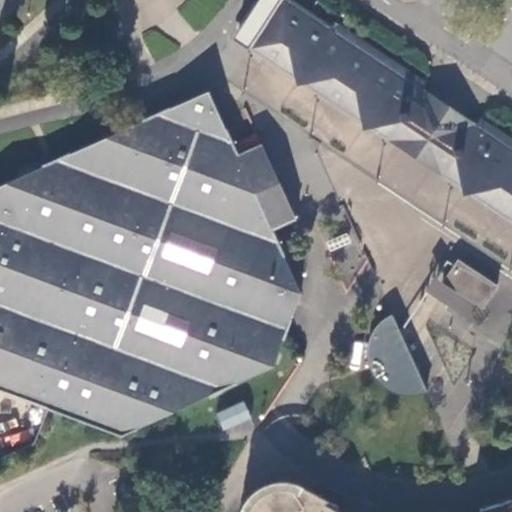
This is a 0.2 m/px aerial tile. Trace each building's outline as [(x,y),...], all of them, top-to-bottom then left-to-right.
[(296,0),(279,0),(247,48),(292,77),(294,83),(301,83),(359,121),(361,128),(367,126),(418,160),(459,186),(460,194),(467,192),(511,222),(511,207),(459,173),(453,148),(461,146),(473,123),(421,88),(404,115),(408,117),(383,123),(291,60),(287,43),(308,12),(327,24),(331,23),(296,0)] [(404,115),(421,88),(402,74),(403,69),(400,67),(395,69),(336,29),(335,21),(331,23),(327,24),(308,12),(287,43),(291,60),(383,123),(408,117),(404,115)] [(402,74),(421,88),(425,80),(336,21),(335,21),(336,29),(395,69),(400,67),(403,69),(402,74)] [(207,89),(125,126),(4,182),(0,183),(0,391),(46,409),(120,435),(272,365),(289,319),(299,290),(271,227),(236,153),(207,89)] [(511,137),(481,117),(476,124),(494,135),(502,133),(503,140),(511,146),(511,137)] [(511,146),(503,140),(502,133),(494,135),(476,124),(473,123),(461,146),(453,148),(459,173),(511,207),(511,146)] [(236,153),(271,227),(294,217),(260,143),(236,153)] [(469,297),(481,308),(496,285),(457,259),(443,282),(448,285),(441,295),(461,309),(469,297)] [(434,276),(424,291),(459,313),(461,309),(441,295),(448,285),(443,282),(434,276)] [(398,333),(391,315),(380,323),(373,334),(370,344),(370,353),(371,363),(375,372),(379,377),(388,383),(402,392),(409,394),(418,392),(425,390),(418,374),(409,362),(404,351),(400,341),(398,333)] [(246,403),(216,411),(221,430),(251,422),(246,403)] [(282,493),(282,484),(255,496),(245,511),(251,511),(254,507),(265,497),(282,493)] [(336,511),(326,507),(329,501),(314,493),(311,498),(300,492),(303,487),(300,485),(282,484),(282,493),(265,497),(254,507),(251,511),(336,511)] [(314,493),(303,487),(300,492),(311,498),(314,493)] [(511,511),(511,502),(482,510),(481,511),(511,511)]
